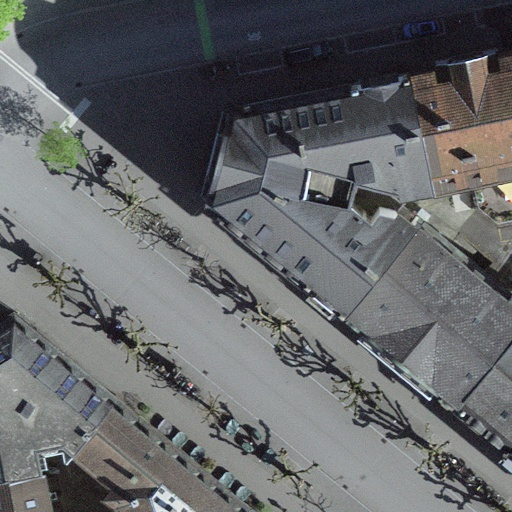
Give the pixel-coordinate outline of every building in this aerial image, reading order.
[(468,177),(511,168),(511,53),(438,69),(405,76),(427,185),(430,184),(430,185),(468,177)] [(348,203),(351,192),(354,181),(394,191),(427,185),(405,76),(373,82),(222,112),(213,151),(200,200),(340,314),(416,220),(413,218),(407,225),(392,213),(376,209),(369,219),(348,203)] [(511,168),(468,177),(474,210),(495,226),(511,222),(511,168)] [(355,327),(456,410),(511,456),(511,298),(416,220),(340,314),(355,327)] [(0,476),(38,469),(33,445),(60,440),(71,449),(112,399),(11,315),(0,321),(0,476)] [(119,511),(242,511),(245,509),(131,415),(112,399),(71,449),(113,483),(105,494),(114,502),(119,511)] [(46,511),(38,469),(0,476),(0,511),(46,511)]
